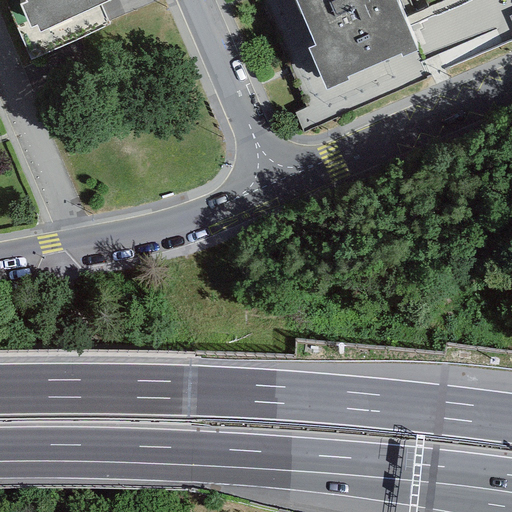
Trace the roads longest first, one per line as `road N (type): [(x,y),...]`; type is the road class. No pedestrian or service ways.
road 1 (residential): [(511,86),(174,226),(0,260)]
road 2 (motorway): [(0,460),(320,482),(511,508)]
road 3 (motorway): [(0,453),(189,449),(511,477)]
road 4 (motorway): [(511,418),(269,394),(0,389)]
